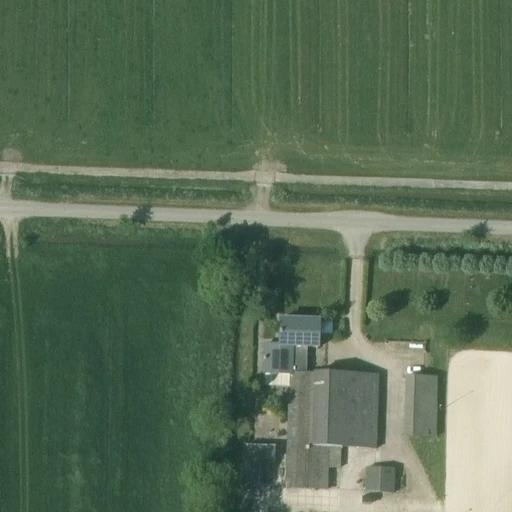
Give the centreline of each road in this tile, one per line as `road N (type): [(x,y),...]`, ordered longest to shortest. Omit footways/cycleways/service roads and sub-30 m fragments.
road 1 (unclassified): [(0,209),(511,229)]
road 2 (unknown): [(389,457),(393,358),(368,354),(356,340),(358,224)]
